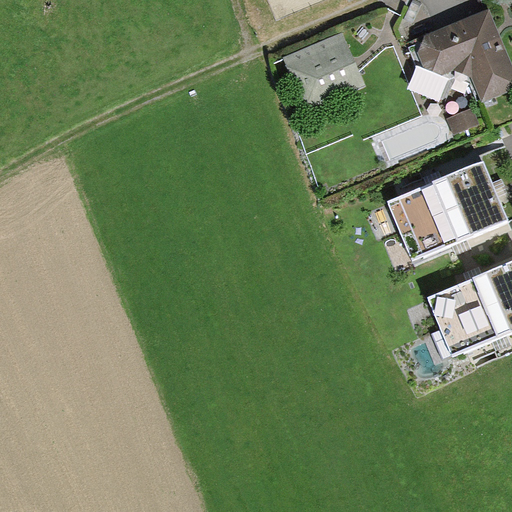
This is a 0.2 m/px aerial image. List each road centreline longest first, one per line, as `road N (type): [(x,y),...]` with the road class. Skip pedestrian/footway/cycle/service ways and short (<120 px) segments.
road 1 (track): [(232,0),(249,54),(139,100),(0,175)]
road 2 (track): [(371,0),(249,54)]
